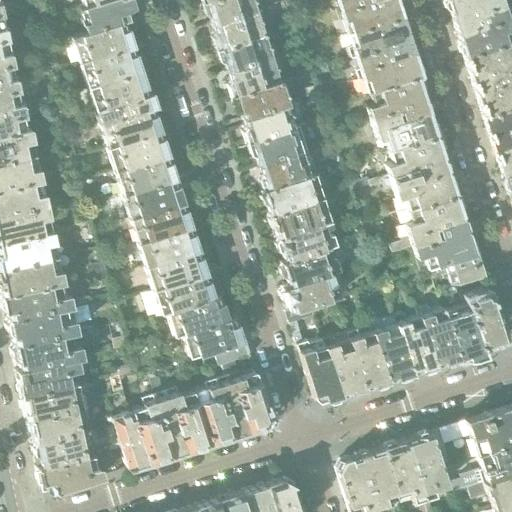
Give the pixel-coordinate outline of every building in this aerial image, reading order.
[(83,31),(120,20),(125,19),(122,9),(129,6),(126,0),(97,0),(81,5),(75,7),(76,10),(80,8),(85,22),(80,23),(83,31)] [(206,16),(209,24),(258,8),(255,0),(197,0),(202,14),(206,16)] [(397,15),(392,0),(334,0),(345,32),(397,15)] [(475,12),(500,4),(498,0),(442,0),(454,34),(479,26),(475,12)] [(454,34),(461,55),(510,38),(507,27),(500,4),(475,12),(479,26),(454,34)] [(213,49),(258,34),(254,23),(262,20),(258,8),(209,24),(211,32),(209,37),(213,49)] [(339,34),(346,55),(379,45),(383,58),(408,50),(402,30),(397,15),(345,32),(339,34)] [(67,36),(75,63),(128,46),(129,45),(131,41),(127,30),(124,28),(123,28),(120,20),(83,31),(67,36)] [(224,71),(274,55),(269,40),(261,42),(258,34),(213,49),(217,61),(221,63),(224,71)] [(461,55),(468,79),(495,70),(498,82),(511,77),(511,38),(511,39),(510,38),(461,55)] [(367,89),(416,72),(412,61),(408,50),(383,58),(379,45),(346,55),(347,58),(353,56),(364,90),(367,89)] [(44,56),(42,46),(33,48),(35,59),(44,56)] [(75,63),(83,86),(140,68),(135,55),(131,53),(128,46),(75,63)] [(0,81),(15,78),(15,77),(11,78),(8,65),(12,64),(9,51),(5,52),(0,53),(0,81)] [(305,56),(308,63),(309,64),(311,68),(314,76),(327,72),(324,62),(320,63),(318,60),(317,60),(314,55),(310,54),(305,56)] [(46,60),(48,70),(54,69),(50,55),(45,57),(46,60)] [(224,84),(228,95),(273,81),(270,69),(277,67),(274,55),(224,71),(226,79),(224,84)] [(39,73),(48,70),(46,60),(36,63),(39,73)] [(311,68),(309,64),(308,63),(299,65),(301,71),(311,68)] [(125,113),(121,100),(143,93),(141,86),(142,85),(144,82),(140,68),(83,86),(95,123),(125,113)] [(468,79),(479,114),(511,103),(511,77),(498,82),(495,70),(468,79)] [(398,118),(424,110),(426,105),(425,103),(420,100),(417,90),(420,87),(416,72),(367,89),(372,104),(363,107),(366,116),(394,107),(398,118)] [(0,108),(22,103),(22,102),(16,103),(13,89),(18,89),(15,78),(0,81),(0,108)] [(239,118),(289,102),(285,89),(277,92),(273,81),(228,95),(232,107),(236,110),(239,118)] [(54,95),(52,87),(41,89),(43,97),(54,95)] [(312,95),(309,87),(291,93),(293,101),(312,95)] [(95,123),(102,146),(155,130),(156,130),(158,126),(155,116),(151,114),(150,114),(148,106),(151,105),(147,92),(143,93),(121,100),(125,113),(95,123)] [(43,104),(42,98),(41,97),(31,100),(33,107),(43,104)] [(239,130),(243,143),(290,127),(286,115),(292,113),(289,102),(239,118),(241,126),(239,130)] [(0,134),(22,129),(19,115),(24,115),(22,103),(0,108),(0,134)] [(511,103),(479,114),(488,139),(511,131),(511,103)] [(337,122),(331,104),(322,107),(328,125),(337,122)] [(77,115),(74,107),(62,111),(64,119),(77,115)] [(381,139),(384,149),(435,133),(431,121),(427,120),(426,119),(424,110),(398,118),(394,107),(366,116),(374,141),(381,139)] [(361,123),(359,119),(359,118),(348,121),(350,127),(361,123)] [(254,165),(303,149),(299,137),(294,139),(290,127),(243,143),(246,155),(251,157),(254,165)] [(0,134),(0,160),(25,155),(22,144),(28,143),(25,128),(22,129),(0,134)] [(102,146),(110,171),(163,154),(164,154),(166,150),(162,139),(158,137),(158,138),(155,130),(102,146)] [(511,131),(488,139),(499,175),(511,170),(511,131)] [(378,177),(379,180),(415,168),(417,174),(418,176),(443,168),(445,164),(444,162),(439,159),(436,149),(439,146),(435,133),(384,149),(389,163),(382,165),(385,174),(378,177)] [(254,177),(258,189),(313,171),(309,159),(307,159),(303,149),(254,165),(256,173),(254,177)] [(110,171),(117,194),(170,178),(171,178),(173,174),(170,163),(166,161),(165,161),(163,154),(110,171)] [(0,186),(33,180),(36,179),(41,178),(39,167),(34,168),(32,163),(27,164),(25,155),(0,160),(0,186)] [(59,174),(58,168),(48,171),(49,176),(59,174)] [(404,209),(454,192),(450,180),(446,179),(443,169),(443,168),(418,176),(417,174),(415,168),(379,180),(382,190),(389,187),(392,198),(399,196),(404,209)] [(511,170),(499,175),(507,200),(511,198),(511,170)] [(265,213),(318,196),(311,172),(258,189),(256,193),(259,202),(263,205),(265,213)] [(366,184),(365,180),(364,177),(347,182),(349,190),(366,184)] [(365,180),(366,184),(367,187),(378,183),(377,181),(376,177),(365,180)] [(125,218),(178,202),(179,201),(181,197),(178,187),(174,185),(173,185),(170,178),(117,194),(125,218)] [(0,213),(41,204),(39,191),(35,191),(33,180),(0,186),(0,213)] [(82,194),(78,183),(66,186),(69,198),(82,194)] [(389,252),(408,247),(439,236),(438,233),(435,224),(458,217),(455,208),(458,205),(454,192),(404,209),(407,220),(400,222),(404,235),(397,238),(398,240),(387,244),(389,252)] [(326,219),(318,196),(265,213),(263,217),(266,226),(270,228),(273,237),(319,222),(326,219)] [(125,218),(133,242),(186,225),(189,221),(185,211),(181,209),(180,209),(178,202),(125,218)] [(0,239),(43,230),(41,217),(44,217),(41,204),(0,213),(0,239)] [(87,220),(84,211),(73,214),(76,223),(87,220)] [(426,267),(473,251),(469,239),(465,238),(462,228),(464,225),(464,222),(462,219),(458,218),(458,217),(435,224),(438,233),(439,236),(408,247),(411,257),(412,257),(416,270),(423,268),(426,267)] [(278,252),(281,260),(331,243),(328,232),(324,233),(319,222),(273,237),(271,241),(273,250),(278,252)] [(133,242),(141,266),(193,249),(194,249),(196,245),(193,234),(189,233),(188,233),(186,225),(133,242)] [(0,266),(46,257),(44,246),(50,244),(47,229),(0,239),(0,266)] [(282,276),(285,285),(335,267),(332,257),(328,258),(324,247),(332,244),(331,243),(281,260),(277,261),(277,262),(275,266),(277,275),(282,276)] [(117,256),(114,247),(99,253),(102,261),(117,256)] [(148,290),(201,273),(202,273),(204,269),(200,258),(197,256),(196,256),(193,249),(141,266),(148,290)] [(430,278),(441,274),(477,262),(473,251),(426,267),(430,278)] [(0,266),(0,293),(59,281),(56,267),(49,268),(46,257),(0,266)] [(103,271),(100,261),(84,265),(86,275),(103,271)] [(477,262),(441,274),(442,278),(447,276),(450,284),(480,274),(477,262)] [(282,311),(285,320),(293,318),(311,312),(308,304),(337,295),(333,283),(330,284),(326,272),(336,269),(335,267),(285,285),(279,287),(276,292),(279,300),(284,302),(286,310),(282,311)] [(156,313),(212,294),(208,282),(204,280),(203,280),(201,273),(148,290),(156,313)] [(0,311),(4,310),(6,318),(60,307),(60,308),(67,306),(64,293),(62,294),(59,281),(0,293),(0,311)] [(464,307),(479,350),(484,349),(487,344),(501,339),(485,287),(460,294),(464,307)] [(162,313),(169,335),(225,316),(221,304),(217,302),(214,294),(212,294),(156,313),(157,315),(162,313)] [(122,299),(112,302),(114,310),(124,307),(122,299)] [(456,362),(439,309),(439,307),(427,311),(425,304),(413,308),(428,353),(431,364),(439,362),(444,366),(456,362)] [(480,354),(479,350),(464,307),(454,310),(452,306),(439,309),(456,362),(464,360),(467,358),(480,354)] [(9,336),(11,344),(65,332),(65,333),(73,331),(70,319),(63,320),(60,308),(60,307),(6,318),(3,323),(5,332),(9,336)] [(429,370),(431,364),(428,353),(413,308),(411,308),(414,315),(402,319),(400,312),(388,315),(390,323),(408,372),(416,370),(421,373),(429,370)] [(201,352),(241,340),(237,325),(233,323),(232,324),(229,315),(225,316),(169,335),(170,338),(179,335),(184,353),(185,357),(199,353),(201,352)] [(335,400),(337,395),(318,337),(304,342),(303,339),(300,340),(293,318),(285,320),(311,399),(314,402),(321,400),(326,403),(335,400)] [(408,372),(390,323),(379,326),(377,319),(365,322),(368,330),(384,380),(392,377),(397,381),(406,378),(408,372)] [(384,380),(368,330),(356,333),(353,326),(341,330),(343,337),(361,387),(369,385),(374,388),(382,385),(384,380)] [(16,369),(73,358),(78,357),(75,344),(68,346),(65,333),(65,332),(11,344),(8,349),(10,358),(15,361),(16,369)] [(358,393),(361,387),(343,337),(332,341),(330,333),(318,337),(337,395),(345,392),(350,396),(358,393)] [(120,336),(109,339),(111,349),(122,347),(120,336)] [(246,355),(241,340),(201,352),(203,357),(210,355),(214,366),(219,364),(231,360),(246,355)] [(18,394),(74,382),(71,370),(75,369),(73,358),(16,369),(13,370),(18,394)] [(219,364),(224,380),(231,402),(221,405),(231,434),(260,425),(266,415),(251,371),(236,376),(231,360),(219,364)] [(142,369),(139,363),(129,367),(132,373),(142,369)] [(129,373),(127,364),(114,368),(116,377),(129,373)] [(153,377),(150,367),(144,369),(147,379),(153,377)] [(205,442),(231,434),(221,405),(231,402),(224,380),(188,391),(205,442)] [(24,409),(26,418),(83,405),(80,394),(76,395),(74,382),(18,394),(20,406),(24,409)] [(181,450),(205,442),(188,391),(173,396),(171,391),(150,398),(158,423),(171,419),(181,450)] [(145,461),(181,450),(171,419),(158,423),(150,398),(139,402),(141,407),(128,411),(145,461)] [(472,453),(511,440),(511,403),(505,406),(505,405),(461,419),(435,427),(441,444),(466,435),(472,453)] [(31,442),(88,429),(86,418),(83,405),(26,418),(24,422),(25,430),(30,433),(31,442)] [(145,461),(128,411),(127,406),(120,408),(121,412),(109,417),(117,443),(119,448),(124,468),(145,461)] [(435,427),(427,430),(438,464),(447,461),(441,444),(435,427)] [(88,429),(31,442),(29,446),(31,455),(35,458),(37,465),(37,468),(89,456),(94,455),(91,442),(87,443),(85,431),(88,430),(88,429)] [(400,439),(420,499),(432,495),(430,488),(445,483),(438,464),(427,430),(400,439)] [(410,503),(420,499),(400,439),(378,446),(392,490),(404,486),(410,503)] [(511,469),(511,440),(472,453),(477,468),(471,470),(472,474),(461,477),(464,485),(511,469)] [(103,452),(119,448),(117,443),(101,447),(103,452)] [(380,494),(392,490),(378,446),(354,453),(373,511),(377,511),(385,509),(380,494)] [(373,511),(354,453),(338,459),(332,468),(346,511),(373,511)] [(89,456),(37,468),(37,465),(33,466),(37,483),(41,482),(43,491),(46,493),(94,478),(99,476),(96,467),(92,467),(89,456)] [(511,511),(511,469),(464,485),(468,498),(484,493),(490,511),(511,511)] [(261,483),(270,511),(296,511),(287,482),(278,478),(261,483)] [(237,491),(244,511),(270,511),(261,483),(237,491)] [(218,511),(244,511),(237,491),(214,498),(218,511)] [(218,511),(214,498),(190,506),(192,511),(218,511)]
